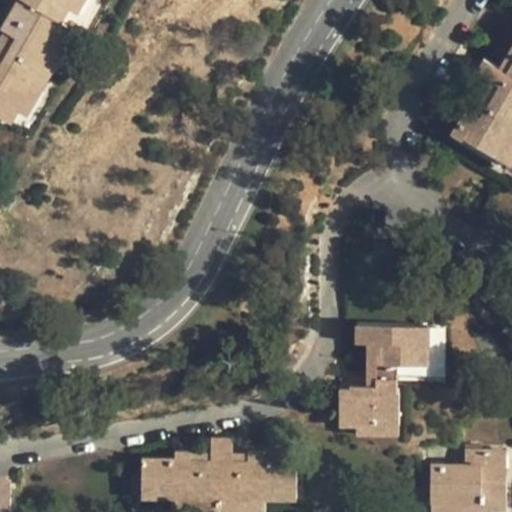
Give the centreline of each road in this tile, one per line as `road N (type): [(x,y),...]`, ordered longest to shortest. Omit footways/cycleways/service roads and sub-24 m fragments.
road 1 (residential): [(406,177),(351,202),(332,231),(330,338),(309,388),(259,415),(0,462)]
road 2 (residential): [(0,368),(116,346),(203,270),(301,63),(345,0)]
road 3 (residential): [(406,177),(405,110),(473,0)]
road 4 (residential): [(511,311),(483,247),(406,177)]
